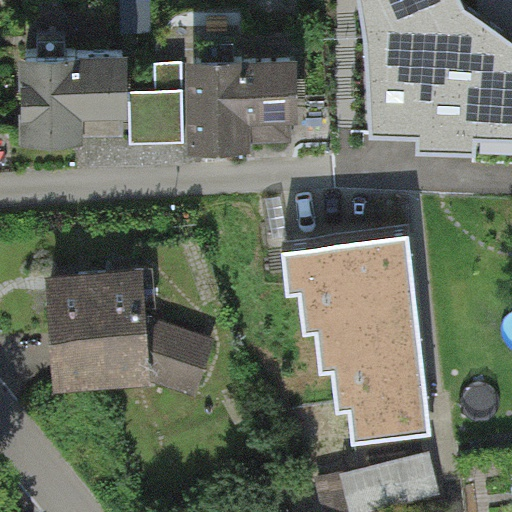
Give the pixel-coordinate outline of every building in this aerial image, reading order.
[(361,0),(366,32),(371,132),(439,136),(439,149),(478,152),(478,137),(511,138),(511,32),(469,0),(361,0)] [(27,49),(28,131),(77,131),(77,106),(125,105),(124,48),(27,49)] [(194,59),(197,140),(246,138),(245,111),(294,109),(292,56),(194,59)] [(412,222),(282,236),(287,285),(299,284),(303,323),(317,322),(322,363),(334,362),(338,401),(353,400),(356,433),(434,425),(412,222)] [(57,264),(59,377),(158,375),(156,262),(57,264)] [(427,457),(350,475),(358,506),(435,487),(427,457)]
